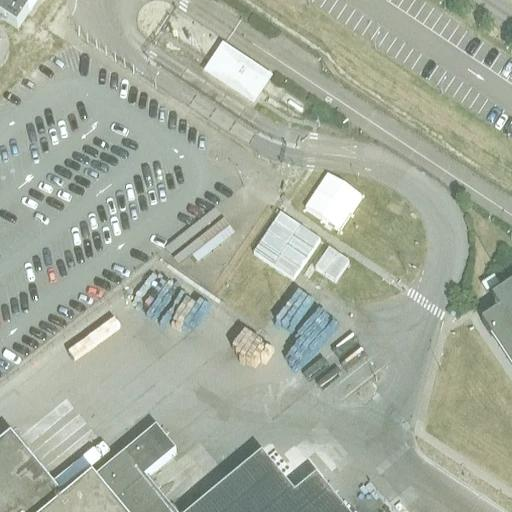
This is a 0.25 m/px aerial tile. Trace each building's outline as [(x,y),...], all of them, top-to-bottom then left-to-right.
[(7,0),(29,14),(38,0),(7,0)] [(7,39),(2,31),(0,29),(0,69),(4,66),(8,58),(10,48),(7,39)] [(210,75),(253,103),(267,82),(224,53),(210,75)] [(322,247),(306,275),(328,288),(345,260),(322,247)] [(144,266),(102,299),(109,308),(151,275),(144,266)] [(493,277),(481,285),(486,293),(498,285),(493,277)] [(491,319),(482,325),(511,370),(511,287),(506,292),(493,301),(497,307),(501,313),(491,319)] [(171,511),(145,481),(177,455),(157,431),(94,484),(116,511),(171,511)] [(343,511),(319,483),(335,469),(314,445),(309,449),(300,438),(293,444),(303,455),(278,477),(262,458),(197,511),(343,511)] [(0,448),(0,511),(116,511),(94,484),(67,506),(56,492),(44,478),(31,462),(18,446),(12,439),(0,448)] [(243,447),(233,463),(243,470),(253,454),(243,447)] [(381,457),(363,473),(399,511),(402,511),(418,497),(381,457)]
